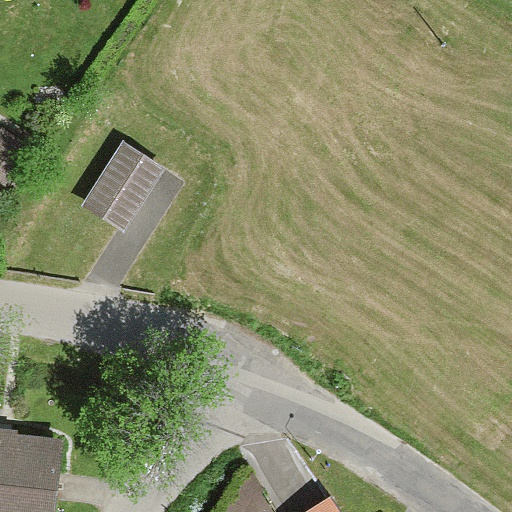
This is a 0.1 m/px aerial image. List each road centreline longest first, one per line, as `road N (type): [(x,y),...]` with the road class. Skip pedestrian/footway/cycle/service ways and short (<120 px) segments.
road 1 (unclassified): [(452,511),(232,376)]
road 2 (unclassified): [(232,376),(132,336),(0,314)]
road 3 (residential): [(232,376),(128,511)]
